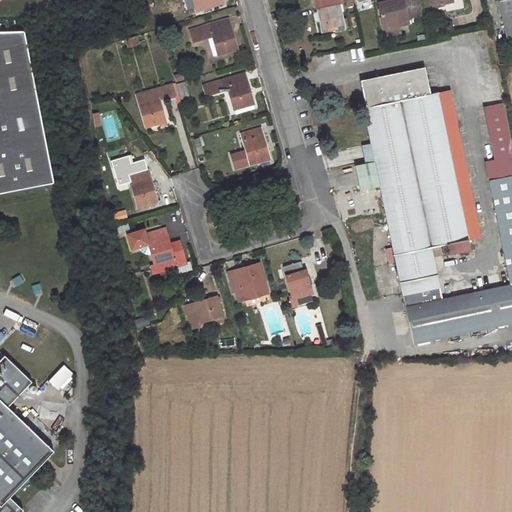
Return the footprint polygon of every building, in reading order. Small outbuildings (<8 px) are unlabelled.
[(289,0),(280,0),(283,11),(291,8),(289,0)] [(359,0),(360,0),(363,8),(373,5),(371,0),(359,0)] [(386,2),(379,4),(379,5),(382,19),(384,28),(385,27),(399,24),(408,23),(407,18),(415,17),(412,0),(395,0),(393,0),(386,2)] [(418,0),(412,0),(415,17),(422,16),(418,0)] [(511,0),(506,0),(499,2),(507,38),(511,37),(511,0)] [(340,4),(317,10),(319,21),(321,33),(345,28),(340,4)] [(379,5),(371,7),(374,21),(382,19),(379,5)] [(227,19),(204,26),(208,36),(213,35),(218,54),(237,49),(233,34),(231,26),(229,26),(227,19)] [(399,24),(385,27),(387,35),(400,32),(399,24)] [(0,191),(55,181),(25,31),(0,31),(0,191)] [(213,35),(208,36),(213,56),(218,54),(213,35)] [(442,299),(431,247),(441,246),(443,255),(470,250),(468,240),(481,237),(454,111),(442,113),(438,93),(430,94),(424,68),(361,81),(367,108),(362,109),(371,148),(374,163),(380,189),(413,343),(511,323),(511,175),(488,180),(509,285),(442,299)] [(185,72),(174,75),(176,81),(187,78),(185,72)] [(243,74),(203,85),(206,96),(228,89),(234,109),(253,104),(249,89),(247,81),(245,82),(243,74)] [(183,82),(177,84),(180,95),(186,93),(183,82)] [(172,84),(136,94),(146,127),(157,124),(165,122),(158,100),(167,97),(168,100),(176,97),(172,84)] [(449,90),(438,93),(442,113),(454,111),(449,90)] [(180,95),(182,103),(190,100),(188,92),(186,93),(180,95)] [(484,162),(488,180),(511,175),(511,147),(503,103),(483,108),(494,160),(484,162)] [(253,104),(234,109),(236,115),(255,109),(253,104)] [(259,128),(241,133),(250,164),(259,161),(269,158),(265,143),(263,135),(261,135),(259,128)] [(200,138),(193,139),(196,148),(202,146),(200,138)] [(371,148),(366,149),(369,164),(374,163),(371,148)] [(149,149),(142,154),(151,166),(158,161),(149,149)] [(269,158),(259,161),(261,168),(271,164),(269,158)] [(132,162),(125,164),(128,172),(135,170),(132,162)] [(369,164),(354,167),(360,193),(380,189),(374,163),(369,164)] [(147,169),(129,175),(138,207),(157,201),(152,186),(147,169)] [(283,202),(270,205),(273,213),(285,209),(283,202)] [(153,273),(186,264),(182,250),(179,242),(170,244),(167,237),(166,237),(164,229),(146,234),(144,230),(127,235),(132,249),(149,244),(155,265),(151,267),(153,273)] [(296,298),(312,293),(305,270),(304,270),(301,261),(291,264),(283,267),(292,296),(289,297),(292,309),(297,307),(298,304),(296,298)] [(236,271),(229,274),(234,292),(236,291),(239,301),(268,293),(259,263),(249,266),(236,270),(236,271)] [(133,274),(126,275),(129,289),(135,288),(133,274)] [(194,305),(186,307),(192,328),(200,326),(199,322),(222,316),(216,296),(205,300),(194,303),(194,305)] [(200,326),(201,328),(223,321),(222,316),(199,322),(200,326)] [(330,350),(321,323),(315,325),(318,334),(324,352),(330,350)] [(0,511),(21,511),(22,511),(8,498),(61,443),(30,413),(22,422),(7,408),(31,383),(3,356),(0,359),(0,511)] [(63,364),(48,380),(58,390),(73,374),(63,364)] [(34,387),(32,386),(30,387),(28,389),(28,392),(30,393),(32,394),(33,394),(35,393),(36,392),(36,391),(36,388),(34,387)]
